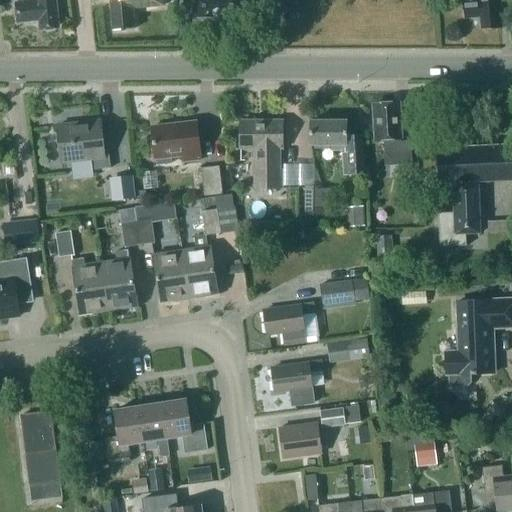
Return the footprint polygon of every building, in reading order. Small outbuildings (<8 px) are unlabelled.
[(15,0),(16,2),(15,2),(17,23),(38,21),(38,24),(43,29),(55,28),(58,22),(55,0),(15,0)] [(103,0),(108,0),(112,31),(134,29),(132,9),(163,6),(162,0),(102,0),(103,0)] [(194,0),(195,18),(240,18),(239,0),(194,0)] [(469,0),(470,1),(464,1),(466,17),(476,16),(477,19),(481,23),(483,23),(484,29),(501,28),(498,0),(469,0)] [(376,140),(383,139),(385,164),(411,163),(410,142),(400,142),(397,104),(373,105),(376,140)] [(100,121),(57,126),(61,164),(93,160),(94,170),(110,168),(108,155),(104,155),(100,121)] [(254,149),(254,188),(282,188),(282,171),(279,171),(279,149),(282,149),(281,121),(240,121),(240,149),(254,149)] [(359,136),(346,136),(346,121),(310,121),(310,145),(345,145),(345,153),(343,153),(344,175),(362,173),(359,136)] [(171,163),(170,157),(181,156),(182,162),(200,160),(196,124),(151,128),(155,165),(171,163)] [(478,182),(511,180),(511,146),(435,149),(437,183),(452,183),(453,213),(438,214),(439,247),(466,246),(465,234),(480,233),(478,182)] [(200,169),(203,197),(222,195),(219,167),(200,169)] [(132,176),(116,177),(118,201),(134,199),(132,176)] [(307,213),(320,213),(320,186),(307,186),(307,213)] [(231,194),(215,197),(217,209),(233,207),(231,194)] [(19,197),(9,199),(11,216),(21,215),(19,197)] [(365,226),(363,206),(347,207),(348,227),(365,226)] [(201,212),(205,236),(220,233),(217,209),(201,212)] [(136,222),(140,245),(155,243),(151,219),(136,222)] [(4,247),(5,247),(40,243),(37,220),(15,222),(2,223),(4,247)] [(140,245),(136,222),(121,224),(124,248),(140,245)] [(55,234),(59,258),(74,255),(71,232),(55,234)] [(378,259),(392,258),(390,235),(376,237),(378,259)] [(182,251),(189,298),(218,294),(211,247),(182,251)] [(189,298),(182,251),(154,255),(161,303),(189,298)] [(101,263),(108,311),(137,306),(130,259),(101,263)] [(108,311),(101,263),(73,268),(80,315),(108,311)] [(0,317),(0,320),(20,317),(14,277),(0,278),(0,317)] [(366,280),(351,282),(319,285),(322,305),(369,299),(366,280)] [(449,383),(453,387),(465,386),(469,382),(469,374),(493,373),(491,328),(511,327),(511,300),(456,302),(458,352),(445,353),(446,374),(449,374),(449,383)] [(262,311),(266,335),(281,333),(283,346),(304,343),(302,330),(303,330),(302,316),(315,314),(313,303),(299,304),(299,306),(262,311)] [(327,345),(329,361),(369,355),(367,339),(327,345)] [(310,373),(323,372),(321,360),(307,362),(307,364),(270,369),(273,392),(311,387),(310,373)] [(186,400),(161,404),(166,439),(167,439),(182,437),(185,454),(208,451),(204,424),(190,426),(186,400)] [(161,404),(138,408),(143,443),(158,440),(160,458),(170,457),(167,439),(166,439),(161,404)] [(143,443),(138,408),(114,412),(118,437),(104,440),(108,466),(131,463),(128,445),(143,443)] [(342,409),(320,412),(322,428),(344,425),(342,409)] [(21,416),(26,455),(30,485),(59,481),(50,413),(21,416)] [(278,429),(283,459),(321,454),(317,424),(278,429)] [(368,426),(357,428),(360,444),(370,443),(368,426)] [(432,430),(407,432),(409,446),(414,445),(415,460),(435,458),(432,430)] [(511,511),(511,476),(503,477),(502,466),(482,468),(484,490),(495,489),(497,511),(511,511)] [(209,467),(197,469),(199,482),(211,480),(209,467)] [(145,479),(131,481),(133,494),(147,492),(145,479)] [(162,479),(149,480),(151,491),(163,490),(162,479)] [(412,496),(413,511),(450,511),(448,492),(412,496)] [(201,511),(200,506),(175,509),(173,496),(146,499),(147,511),(201,511)] [(401,497),(381,499),(382,511),(413,511),(412,496),(401,497)] [(115,498),(102,500),(103,511),(117,511),(115,498)] [(361,511),(382,511),(381,499),(361,502),(361,511)]
